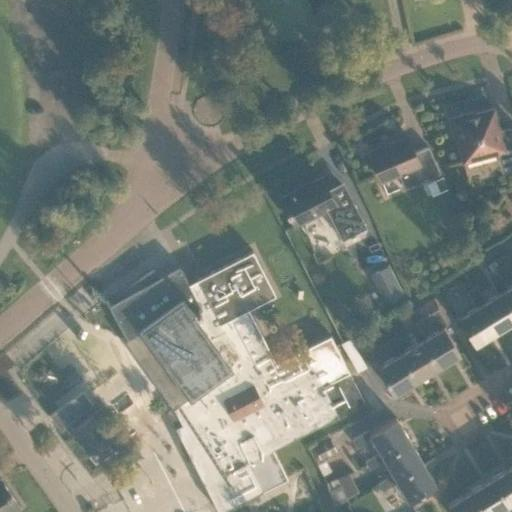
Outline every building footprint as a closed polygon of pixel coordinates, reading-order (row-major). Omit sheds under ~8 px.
[(511,123),(499,127),(493,106),(473,112),(473,110),(448,116),(452,130),(454,129),(463,160),(502,149),(508,169),(511,167),(511,123)] [(414,150),(407,134),(368,150),(380,179),(398,172),(404,186),(439,171),(428,145),(414,150)] [(338,208),(336,202),(327,187),(321,174),(280,195),(294,223),(326,207),(341,237),(366,225),(353,200),(338,208)] [(448,187),(442,174),(433,178),(439,191),(448,187)] [(197,277),(188,282),(202,310),(194,319),(206,336),(220,328),(225,335),(254,320),(250,312),(247,306),(274,292),(252,249),(202,275),(197,277)] [(503,288),(511,303),(511,261),(511,262),(511,264),(511,282),(506,286),(503,288)] [(106,297),(105,297),(109,303),(127,337),(124,339),(173,406),(188,394),(189,396),(229,367),(227,364),(239,354),(225,335),(220,328),(206,336),(194,319),(202,310),(188,282),(178,264),(159,275),(143,284),(126,293),(122,296),(118,290),(107,298),(106,297)] [(388,264),(370,273),(385,301),(402,292),(388,264)] [(497,328),(511,318),(511,303),(503,288),(506,286),(497,270),(489,275),(499,290),(485,299),(481,301),(497,328)] [(481,301),(485,299),(475,283),(468,288),(477,304),(458,315),(474,342),(497,328),(481,301)] [(425,335),(421,338),(437,365),(459,351),(443,325),(447,323),(437,307),(429,312),(439,327),(425,335)] [(411,323),(406,314),(400,318),(405,327),(408,325),(410,324),(411,323)] [(378,317),(366,325),(378,344),(387,339),(386,338),(391,335),(380,316),(378,317)] [(188,394),(173,406),(183,421),(176,425),(204,481),(214,501),(219,511),(287,476),(271,445),(294,433),(295,435),(364,400),(330,333),(275,361),(254,320),(225,335),(239,354),(227,364),(229,367),(189,396),(188,394)] [(403,349),(399,351),(415,378),(437,365),(421,338),(425,335),(417,322),(416,320),(411,323),(410,324),(408,325),(417,340),(403,349)] [(396,353),(377,365),(393,391),(415,378),(399,351),(403,349),(394,333),(391,335),(386,338),(387,339),(396,353)] [(73,396),(83,410),(93,403),(82,389),(73,396)] [(72,418),(81,411),(70,397),(61,404),(72,418)] [(71,427),(80,440),(94,459),(117,443),(94,410),(71,427)] [(372,436),(380,449),(382,453),(409,438),(396,416),(369,431),(367,428),(351,437),(356,445),(372,436)] [(314,445),(320,457),(336,449),(330,437),(314,445)] [(385,457),(393,471),(395,475),(422,459),(409,438),(382,453),(380,449),(364,459),(369,467),(385,457)] [(435,482),(422,459),(395,475),(393,471),(377,480),(382,488),(397,479),(408,498),(435,482)] [(511,463),(492,476),(508,502),(511,500),(511,499),(511,463)] [(0,511),(7,511),(19,505),(0,476),(0,511)] [(492,476),(470,489),(484,511),(491,511),(504,504),(508,511),(511,511),(511,500),(508,502),(492,476)] [(484,511),(470,489),(447,503),(452,511),(484,511)]
